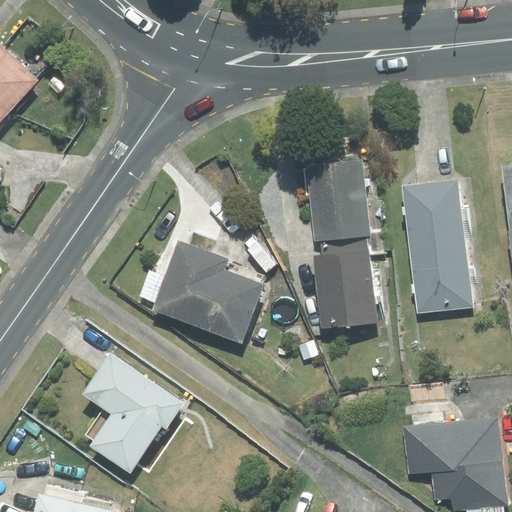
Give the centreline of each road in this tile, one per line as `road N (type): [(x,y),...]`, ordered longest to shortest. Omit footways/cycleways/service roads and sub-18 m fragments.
road 1 (tertiary): [(199,49),(0,342)]
road 2 (secondary): [(199,49),(235,58),(324,59),(511,39)]
